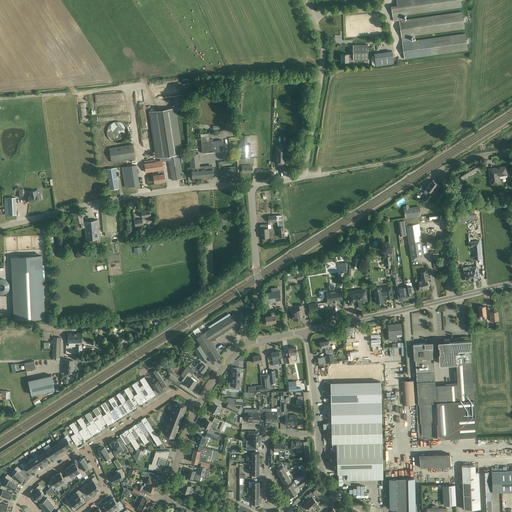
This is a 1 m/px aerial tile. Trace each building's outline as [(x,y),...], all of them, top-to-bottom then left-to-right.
[(404,20),(404,15),(461,7),(460,0),(396,0),(397,5),(391,6),(393,21),(399,20),(404,20)] [(462,11),(404,20),(399,20),(401,37),(464,28),(463,19),(462,11)] [(410,36),(401,37),(404,59),(467,50),(465,33),(411,41),(410,36)] [(341,54),(341,62),(348,62),(348,61),(353,61),(353,60),(368,60),(368,45),(353,45),(353,54),(341,54)] [(392,51),(374,54),(376,66),(394,64),(392,51)] [(182,96),(173,98),(174,108),(174,110),(184,108),(182,96)] [(174,108),(150,112),(157,157),(168,156),(172,180),(183,178),(179,154),(181,153),(174,110),(174,108)] [(109,139),(125,138),(124,122),(108,124),(109,139)] [(223,151),(222,140),(210,141),(209,133),(200,134),(202,153),(223,151)] [(135,159),(133,144),(109,148),(111,162),(135,159)] [(240,144),(240,158),(250,158),(250,144),(240,144)] [(275,147),(275,159),(276,159),(276,164),(285,164),(285,158),(286,158),(286,147),(275,147)] [(198,153),(190,154),(191,169),(199,169),(198,153)] [(248,159),(240,159),(240,165),(242,165),(242,167),(242,172),(251,172),(251,167),(251,165),(253,165),(253,158),(250,158),(248,158),(248,159)] [(162,161),(144,163),(146,172),(158,170),(159,175),(153,175),(155,183),(166,181),(162,161)] [(136,165),(122,167),(125,187),(139,185),(136,165)] [(479,169),(478,166),(460,177),(462,180),(479,169)] [(226,171),(221,171),(222,178),(235,177),(234,167),(226,168),(226,171)] [(507,176),(506,167),(497,168),(497,169),(489,170),(491,185),(500,184),(499,176),(507,176)] [(118,188),(115,168),(107,169),(110,190),(118,188)] [(212,168),(202,169),(203,178),(213,177),(212,168)] [(191,169),(192,179),(203,178),(202,169),(199,169),(191,169)] [(436,182),(433,180),(424,192),(427,195),(424,199),(427,201),(432,196),(430,195),(431,193),(433,194),(439,186),(435,183),(436,182)] [(38,200),(42,199),(41,193),(37,194),(36,190),(30,192),(31,196),(28,196),(28,197),(23,198),(24,202),(29,201),(29,203),(38,201),(38,200)] [(17,214),(16,197),(5,198),(6,215),(17,214)] [(114,206),(101,207),(103,232),(105,232),(105,236),(112,235),(112,231),(116,231),(114,206)] [(417,216),(421,216),(420,206),(403,208),(405,218),(417,216)] [(150,210),(141,211),(142,218),(147,217),(148,220),(151,220),(150,210)] [(94,226),(98,225),(97,220),(83,222),(81,212),(74,213),(76,224),(80,223),(81,228),(85,228),(85,231),(94,229),(94,228),(94,226)] [(423,255),(417,216),(405,218),(410,257),(423,255)] [(400,235),(407,234),(405,220),(398,221),(400,235)] [(268,224),(260,225),(261,238),(269,238),(268,224)] [(94,229),(85,231),(86,240),(99,238),(98,225),(94,226),(94,228),(94,229)] [(479,241),(469,242),(469,247),(474,246),(474,254),(475,254),(480,253),(479,241)] [(11,257),(14,320),(45,318),(42,255),(11,257)] [(471,266),(463,268),(466,280),(469,279),(471,279),(471,280),(477,279),(477,278),(479,278),(477,266),(471,267),(471,266)] [(417,281),(419,291),(428,289),(427,283),(428,283),(426,270),(420,271),(422,280),(417,281)] [(0,294),(10,292),(7,278),(0,279),(0,294)] [(325,295),(325,296),(325,297),(325,298),(326,299),(327,299),(327,302),(342,300),(340,289),(335,290),(334,286),(333,286),(333,284),(329,285),(330,288),(331,288),(331,289),(330,289),(330,291),(326,291),(326,295),(325,295)] [(406,287),(406,289),(407,293),(408,296),(405,296),(406,299),(414,298),(412,286),(406,287)] [(393,298),(391,288),(382,289),(381,287),(372,289),(373,295),(374,295),(374,298),(375,298),(376,303),(384,302),(383,298),(386,297),(386,299),(393,298)] [(406,287),(397,289),(398,294),(397,294),(397,296),(398,301),(406,299),(405,296),(408,296),(407,293),(406,289),(406,287)] [(349,297),(347,298),(348,305),(367,302),(365,289),(348,291),(349,297)] [(279,291),(264,293),(265,303),(281,301),(279,291)] [(292,311),(293,320),(301,319),(300,312),(304,312),(303,305),(296,306),(296,310),(292,311)] [(486,319),(485,306),(478,307),(479,315),(482,315),(482,319),(486,319)] [(276,322),(274,311),(271,311),(271,316),(265,317),(266,320),(264,321),(265,325),(271,324),(270,323),(276,322)] [(498,311),(490,312),(491,321),(499,320),(498,311)] [(201,345),(210,339),(211,341),(239,323),(233,314),(230,316),(229,314),(208,327),(210,329),(206,332),(205,332),(196,338),(201,345)] [(393,338),(393,340),(397,340),(396,334),(401,334),(401,323),(388,324),(389,338),(393,338)] [(345,329),(347,337),(356,335),(354,327),(345,329)] [(373,332),(367,333),(368,340),(370,340),(371,347),(377,347),(376,344),(382,343),(379,327),(372,328),(373,332)] [(69,342),(69,347),(76,347),(76,345),(81,345),(81,341),(83,341),(84,340),(84,339),(83,338),(81,338),(81,333),(68,333),(68,342),(69,342)] [(128,340),(125,336),(118,340),(121,344),(128,340)] [(359,337),(345,338),(348,358),(351,358),(350,352),(361,351),(360,348),(353,349),(353,345),(360,344),(359,337)] [(211,341),(210,339),(201,345),(212,362),(221,356),(211,341)] [(320,348),(324,347),(328,363),(334,362),(332,354),(333,354),(332,349),(330,349),(329,346),(330,346),(329,340),(319,342),(320,348)] [(439,353),(438,353),(439,365),(456,364),(457,383),(446,384),(449,437),(476,436),(511,433),(507,372),(472,374),(471,354),(470,349),(470,346),(470,341),(449,342),(448,340),(445,341),(445,343),(439,343),(439,348),(439,353)] [(383,350),(384,356),(399,355),(399,354),(402,353),(402,350),(404,350),(404,342),(392,343),(392,350),(383,350)] [(437,423),(432,343),(413,344),(414,359),(415,359),(418,404),(419,404),(420,424),(417,424),(418,439),(437,438),(436,423),(437,423)] [(208,357),(201,347),(195,350),(202,361),(208,357)] [(297,354),(296,347),(288,349),(289,355),(293,354),(293,355),(297,354)] [(273,365),(280,363),(280,364),(284,363),(281,351),(279,352),(279,351),(271,352),(273,359),(272,359),(273,365)] [(262,361),(261,355),(253,357),(254,363),(258,362),(259,366),(263,365),(262,361)] [(73,361),(65,360),(64,373),(73,373),(73,361)] [(34,361),(24,363),(26,371),(36,369),(34,361)] [(198,364),(197,363),(193,369),(197,372),(199,370),(200,371),(199,372),(203,375),(206,370),(205,370),(208,367),(204,364),(203,363),(201,361),(198,364)] [(383,365),(333,366),(333,383),(335,382),(381,382),(383,382),(383,365)] [(232,368),(231,386),(232,386),(231,389),(239,390),(240,387),(241,373),(241,372),(242,372),(242,370),(241,369),(241,368),(232,368)] [(152,384),(157,392),(163,388),(162,387),(165,385),(155,369),(151,372),(157,381),(152,384)] [(197,381),(191,377),(193,374),(188,371),(181,381),(186,384),(192,389),(197,381)] [(262,385),(256,386),(257,391),(271,389),(269,374),(261,375),(262,385)] [(55,390),(51,375),(28,380),(31,395),(55,390)] [(140,380),(145,388),(142,391),(141,391),(145,397),(147,400),(151,397),(149,394),(150,393),(150,394),(153,392),(144,377),(140,380)] [(415,404),(414,380),(401,381),(403,405),(415,404)] [(132,385),(137,393),(134,396),(138,402),(137,402),(139,405),(144,402),(141,399),(142,398),(143,399),(145,397),(141,391),(142,391),(136,382),(132,385)] [(333,383),(330,383),(327,383),(327,395),(331,396),(331,403),(381,402),(381,382),(335,382),(333,383)] [(124,390),(130,398),(126,401),(130,407),(131,410),(135,408),(136,407),(135,406),(134,404),(134,403),(135,404),(137,402),(138,402),(134,396),(128,387),(124,390)] [(116,395),(122,403),(118,406),(122,412),(124,415),(128,412),(126,409),(127,408),(127,409),(130,407),(126,401),(120,392),(116,395)] [(108,400),(114,408),(110,411),(114,417),(116,420),(120,417),(118,414),(119,414),(122,412),(118,406),(113,397),(108,400)] [(389,414),(403,413),(402,406),(402,400),(388,400),(389,414)] [(32,401),(26,405),(29,410),(36,406),(32,401)] [(101,405),(106,413),(102,416),(106,422),(108,425),(112,422),(110,419),(111,419),(114,417),(110,411),(105,402),(101,405)] [(176,402),(164,434),(174,438),(187,406),(176,402)] [(381,402),(331,403),(331,423),(381,422),(381,402)] [(222,411),(223,408),(214,403),(210,411),(216,414),(219,410),(222,411)] [(243,409),(239,408),(239,409),(228,404),(226,408),(240,414),(243,409)] [(277,411),(272,411),(272,422),(277,422),(277,415),(280,415),(281,407),(277,406),(277,411)] [(93,410),(98,418),(95,421),(94,421),(98,427),(100,430),(103,428),(105,427),(104,426),(102,424),(103,424),(106,422),(102,416),(97,407),(93,410)] [(271,409),(263,408),(263,409),(262,415),(266,415),(266,422),(272,422),(272,411),(271,411),(271,409)] [(248,416),(248,423),(253,423),(254,409),(244,409),(244,416),(248,416)] [(263,409),(254,409),(253,423),(259,423),(259,416),(262,416),(262,415),(263,409)] [(85,415),(91,423),(87,426),(91,432),(90,432),(92,435),(97,432),(95,429),(96,429),(98,427),(94,421),(95,421),(89,412),(85,415)] [(297,415),(285,415),(285,425),(297,425),(297,415)] [(77,420),(83,428),(79,431),(83,437),(84,440),(89,437),(87,434),(88,434),(90,432),(91,432),(87,426),(81,417),(77,420)] [(206,419),(203,426),(205,427),(205,428),(206,428),(209,429),(210,427),(216,429),(217,428),(224,431),(226,426),(224,424),(225,422),(214,417),(212,422),(206,419)] [(137,424),(139,427),(144,434),(148,431),(158,446),(159,445),(161,448),(165,448),(162,443),(148,421),(145,423),(144,424),(142,420),(137,424)] [(69,425),(75,434),(71,436),(77,445),(80,443),(81,443),(80,441),(79,439),(80,439),(83,437),(79,431),(73,422),(69,425)] [(381,422),(331,423),(332,443),(336,443),(382,442),(381,422)] [(128,429),(130,432),(134,438),(139,435),(144,444),(149,441),(144,434),(139,427),(136,428),(136,429),(133,426),(128,429)] [(248,431),(248,435),(250,435),(250,440),(261,440),(261,435),(254,435),(254,431),(248,431)] [(136,450),(138,457),(139,454),(141,449),(134,438),(130,432),(128,434),(127,435),(125,432),(120,435),(125,444),(130,441),(136,450)] [(207,432),(205,435),(211,438),(217,440),(218,434),(213,433),(213,434),(207,432)] [(65,437),(60,440),(67,450),(69,448),(68,447),(71,445),(68,441),(71,440),(68,434),(65,436),(65,437)] [(198,438),(196,442),(204,445),(205,441),(206,441),(210,443),(211,438),(205,435),(205,437),(199,434),(199,436),(198,436),(197,438),(198,438)] [(56,445),(61,452),(63,450),(64,452),(67,450),(60,440),(61,442),(56,445)] [(110,443),(114,448),(113,449),(115,452),(116,451),(117,453),(120,450),(123,454),(128,451),(121,440),(118,441),(118,440),(115,441),(115,440),(114,441),(114,440),(110,442),(111,443),(110,443)] [(246,446),(246,449),(258,449),(258,446),(261,446),(261,440),(250,440),(246,440),(246,446)] [(280,452),(280,441),(274,441),(274,448),(270,448),(270,454),(274,454),(274,452),(280,452)] [(288,458),(288,448),(285,448),(285,441),(280,441),(280,452),(280,454),(285,454),(285,458),(288,458)] [(300,450),(300,441),(291,441),(291,450),(289,449),(289,453),(291,453),(291,454),(295,454),(295,450),(300,450)] [(382,442),(336,443),(337,473),(347,473),(347,479),(383,478),(382,442)] [(61,452),(56,445),(51,448),(50,446),(56,456),(59,455),(58,453),(61,452)] [(56,456),(50,446),(45,450),(50,458),(53,456),(54,458),(56,456)] [(194,449),(191,462),(196,463),(197,463),(200,463),(200,461),(205,461),(205,458),(207,458),(211,459),(216,460),(218,451),(213,450),(203,447),(199,446),(198,450),(194,449)] [(100,454),(102,457),(103,457),(105,461),(111,458),(114,456),(111,451),(108,453),(104,447),(103,448),(102,447),(99,449),(100,450),(99,450),(99,451),(101,454),(100,454)] [(149,463),(148,469),(161,471),(162,466),(165,467),(168,460),(168,459),(166,459),(169,451),(156,451),(152,464),(149,463)] [(39,456),(45,464),(47,462),(46,461),(49,459),(45,452),(39,456)] [(450,454),(419,454),(419,467),(450,466),(450,454)] [(45,464),(39,456),(34,459),(39,466),(41,464),(42,465),(45,464)] [(81,466),(84,471),(89,468),(90,469),(93,467),(90,462),(87,463),(83,457),(78,461),(80,465),(81,466)] [(34,459),(29,462),(34,470),(37,469),(36,467),(39,466),(34,459)] [(117,459),(113,461),(118,468),(122,466),(117,459)] [(32,472),(34,470),(29,462),(28,463),(24,465),(22,463),(20,464),(23,470),(26,468),(28,472),(31,470),(32,472)] [(87,475),(81,466),(79,468),(77,466),(75,462),(70,466),(73,470),(76,476),(77,476),(76,475),(81,473),(83,477),(84,477),(87,475)] [(475,465),(461,465),(464,509),(480,508),(480,511),(492,511),(491,492),(511,491),(511,470),(475,472),(475,465)] [(17,466),(15,469),(11,473),(18,480),(20,482),(24,478),(19,473),(22,470),(17,466)] [(66,476),(69,481),(72,479),(73,478),(76,476),(73,470),(70,466),(65,469),(69,474),(66,476)] [(276,470),(279,475),(286,471),(287,470),(288,470),(285,466),(283,467),(283,466),(280,468),(276,470)] [(199,467),(197,473),(204,475),(204,472),(209,473),(209,468),(200,467),(199,467)] [(115,471),(117,474),(113,475),(110,477),(111,478),(110,478),(111,481),(112,481),(113,482),(116,481),(117,482),(120,480),(120,479),(125,477),(121,468),(120,469),(115,471)] [(200,481),(202,476),(194,474),(195,471),(189,469),(187,477),(200,481)] [(286,471),(279,475),(282,480),(288,476),(286,471)] [(55,475),(58,481),(61,485),(66,482),(66,483),(69,481),(66,476),(63,478),(61,475),(60,472),(55,475)] [(141,475),(146,477),(148,478),(147,483),(150,484),(156,487),(156,486),(157,486),(158,486),(158,484),(158,483),(157,483),(158,480),(152,478),(154,474),(142,472),(142,473),(141,475)] [(12,481),(14,478),(7,474),(5,477),(7,478),(3,483),(12,489),(14,490),(18,485),(12,481)] [(55,475),(50,479),(53,484),(51,486),(54,491),(57,489),(55,487),(60,484),(61,485),(58,481),(55,475)] [(88,483),(95,493),(100,489),(96,484),(99,482),(94,476),(91,478),(92,480),(88,483),(88,482),(88,483)] [(288,476),(282,480),(284,484),(291,481),(288,476)] [(414,511),(414,478),(389,479),(390,508),(390,509),(396,508),(396,511),(400,511),(402,511),(414,511)] [(95,493),(88,483),(81,488),(84,493),(87,491),(91,496),(95,493)] [(32,496),(37,501),(44,493),(40,489),(42,487),(39,484),(35,489),(37,491),(32,496)] [(149,486),(147,485),(145,490),(154,493),(155,490),(156,490),(157,488),(156,487),(150,484),(149,486)] [(200,492),(202,486),(196,485),(195,488),(190,487),(190,486),(184,484),(182,492),(191,494),(193,490),(200,492)] [(292,484),(285,488),(288,492),(294,489),(292,484)] [(12,493),(6,490),(7,487),(1,485),(0,488),(0,489),(0,494),(4,496),(10,499),(12,493)] [(455,485),(442,485),(443,506),(456,505),(455,485)] [(72,495),(79,505),(84,501),(80,496),(83,494),(79,489),(76,492),(77,492),(72,495)] [(294,489),(288,492),(291,497),(297,494),(294,489)] [(321,496),(315,490),(312,492),(310,492),(309,494),(308,494),(305,497),(308,500),(315,507),(319,503),(317,501),(319,499),(319,498),(321,496)] [(44,499),(39,503),(43,508),(49,502),(53,500),(47,493),(42,497),(44,499)] [(72,495),(72,496),(69,498),(68,499),(67,498),(65,500),(68,505),(71,503),(75,508),(79,505),(72,495)] [(140,499),(139,502),(140,502),(141,503),(149,507),(151,503),(150,502),(151,500),(143,496),(141,500),(140,499)] [(113,497),(108,501),(116,510),(120,507),(123,505),(119,500),(117,502),(113,497)] [(49,502),(43,508),(46,511),(47,511),(52,508),(54,511),(57,508),(59,507),(56,504),(52,500),(53,500),(49,502)] [(315,507),(308,500),(305,503),(303,501),(299,505),(304,510),(307,507),(311,511),(315,507)] [(108,501),(103,505),(107,510),(105,511),(113,511),(116,510),(108,501)] [(140,502),(138,501),(135,507),(137,508),(137,509),(143,511),(144,511),(146,510),(147,511),(149,507),(141,503),(140,502)] [(126,503),(125,506),(127,509),(132,511),(134,508),(127,504),(126,503)]
